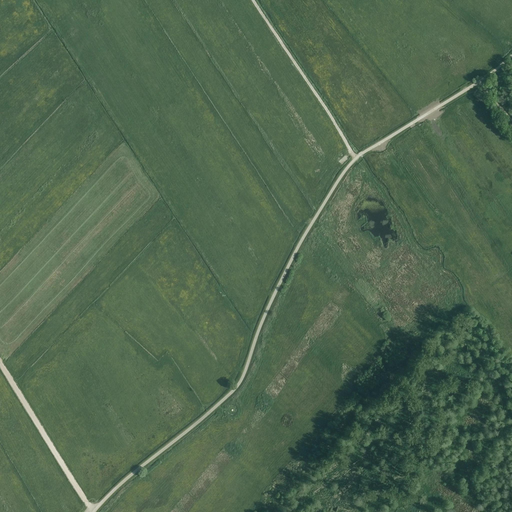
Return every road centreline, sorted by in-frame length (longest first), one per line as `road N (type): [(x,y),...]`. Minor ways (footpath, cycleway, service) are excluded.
road 1 (unclassified): [(93,511),(232,391),(281,279),(355,158),(479,81)]
road 2 (track): [(355,158),(253,0)]
road 3 (unclassified): [(93,511),(0,362)]
